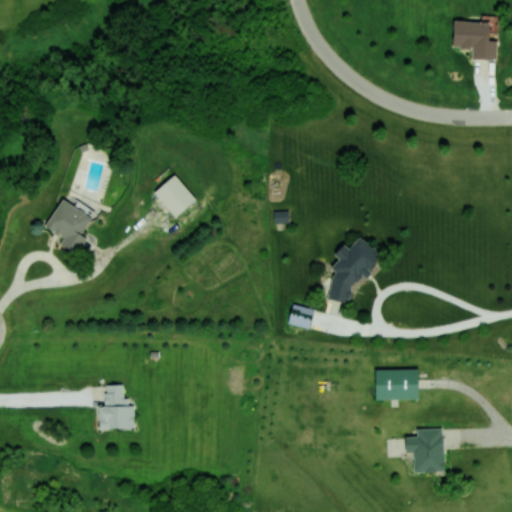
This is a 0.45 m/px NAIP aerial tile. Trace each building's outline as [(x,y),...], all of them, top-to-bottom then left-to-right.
[(497,58),(497,39),(488,38),(489,20),(452,19),(451,47),(470,47),(470,57),(497,58)] [(196,199),(174,173),(152,191),(174,217),(196,199)] [(63,237),(58,244),(76,254),(86,238),(81,235),(92,216),(61,198),(44,226),(63,237)] [(323,295),(346,303),(357,273),(369,277),(379,249),(354,240),(351,248),(341,245),(323,295)] [(374,369),(374,398),(417,398),(416,369),(374,369)] [(133,427),(133,405),(123,405),(123,384),(100,385),(100,427),(133,427)] [(413,470),(442,470),(442,427),(415,427),(415,436),(403,436),(403,451),(412,451),(413,470)]
